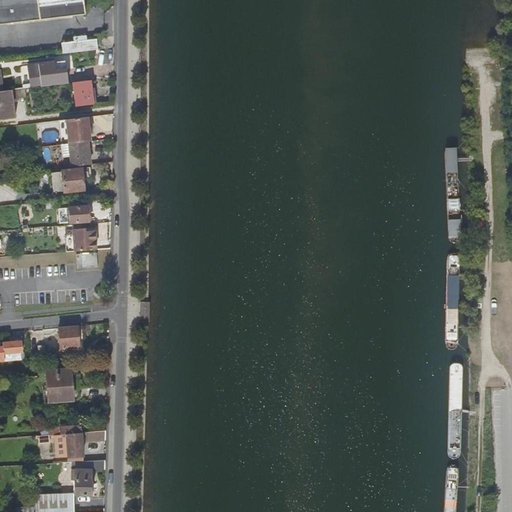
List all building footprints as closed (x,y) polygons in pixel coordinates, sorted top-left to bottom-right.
[(0,0),(0,25),(85,14),(82,0),(0,0)] [(61,54),(96,50),(95,39),(85,41),(84,36),(72,38),(73,42),(60,44),(61,54)] [(29,89),(67,84),(65,71),(55,72),(54,63),(27,66),(29,89)] [(91,104),(88,81),(72,83),(75,107),(91,104)] [(0,120),(12,119),(8,92),(0,92),(0,120)] [(86,143),(89,143),(86,118),(65,121),(68,145),(81,144),(86,143)] [(58,142),(57,131),(43,131),(43,142),(58,142)] [(10,152),(21,151),(19,143),(9,145),(10,152)] [(86,143),(81,144),(68,145),(60,146),(62,159),(69,158),(70,168),(88,166),(86,143)] [(81,191),(80,170),(61,172),(61,173),(50,174),(51,192),(63,191),(63,192),(81,191)] [(87,207),(68,209),(70,224),(88,222),(87,207)] [(59,209),(62,222),(68,221),(66,208),(59,209)] [(75,252),(96,250),(94,229),(73,231),(75,252)] [(98,267),(97,252),(77,253),(78,268),(98,267)] [(86,346),(85,325),(59,328),(61,349),(86,346)] [(4,361),(21,360),(20,352),(22,352),(22,341),(14,342),(13,337),(9,338),(9,342),(2,343),(4,361)] [(70,370),(45,372),(47,402),(72,400),(70,370)] [(50,427),(50,434),(56,434),(82,432),(81,425),(72,425),(72,423),(60,423),(60,426),(50,427)] [(105,431),(90,432),(90,441),(105,440),(105,431)] [(83,456),(82,432),(56,434),(57,456),(69,455),(69,456),(83,456)] [(52,443),(52,435),(40,435),(40,444),(52,443)] [(71,462),(71,468),(74,469),(74,479),(73,495),(90,495),(91,470),(104,469),(105,461),(71,462)] [(72,511),(73,495),(34,494),(34,511),(72,511)]
